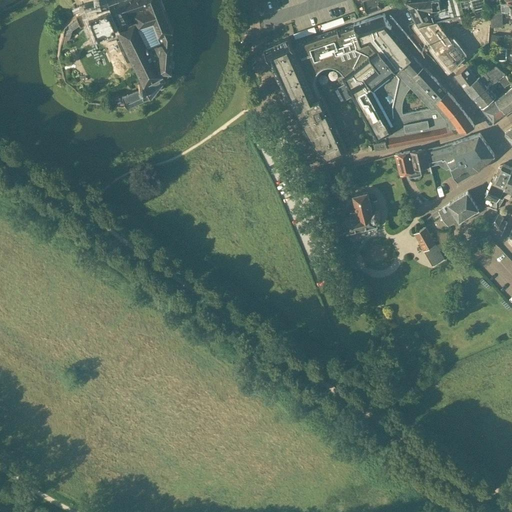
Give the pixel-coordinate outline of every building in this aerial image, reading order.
[(172,36),(172,30),(170,26),(159,0),(104,0),(104,1),(86,7),(86,8),(85,9),(81,11),(77,13),(75,14),(76,15),(77,16),(64,25),(63,34),(64,34),(69,36),(70,35),(72,28),(80,23),(81,24),(82,23),(85,22),(89,19),(93,28),(92,30),(98,31),(98,30),(108,26),(110,30),(115,28),(122,43),(126,51),(130,60),(134,67),(135,69),(139,78),(141,81),(138,82),(137,85),(137,86),(121,93),(126,103),(127,104),(150,93),(164,75),(163,74),(169,68),(172,36)] [(361,0),(362,2),(364,1),(368,13),(383,8),(379,0),(361,0)] [(446,0),(447,3),(441,5),(440,0),(418,0),(406,1),(418,25),(417,25),(418,26),(448,18),(464,13),(460,0),(446,0)] [(488,8),(487,0),(471,0),(475,11),(486,8),(488,8)] [(511,15),(511,3),(509,3),(500,4),(500,10),(501,12),(503,12),(507,12),(508,17),(511,15)] [(465,37),(457,24),(463,22),(488,16),(486,8),(475,11),(470,12),(464,13),(448,18),(418,26),(438,52),(452,70),(465,56),(471,49),(467,44),(460,50),(455,44),(465,37)] [(503,26),(503,12),(501,12),(500,10),(499,10),(498,9),(491,9),(491,26),(503,26)] [(392,26),(385,14),(385,13),(338,30),(338,28),(317,35),(296,42),(298,47),(294,48),(289,37),(265,47),(288,100),(289,100),(316,150),(327,159),(347,150),(322,94),(320,95),(318,91),(316,88),(315,83),(315,79),(317,74),(319,71),(323,68),(327,66),(331,66),(339,69),(342,72),(345,75),(343,77),(353,96),(377,140),(378,143),(386,141),(387,147),(444,136),(458,132),(458,131),(461,130),(461,131),(476,126),(462,107),(448,90),(424,64),(414,54),(415,54),(403,41),(391,27),(392,26)] [(511,35),(505,35),(505,36),(492,34),(490,45),(498,46),(498,49),(511,50),(511,35)] [(511,50),(498,49),(497,61),(506,61),(507,57),(511,57),(511,50)] [(455,74),(465,87),(478,78),(468,65),(455,74)] [(465,87),(473,97),(488,86),(493,83),(494,85),(500,80),(505,86),(507,92),(511,88),(511,85),(511,82),(505,73),(496,65),(487,72),(483,75),(481,76),(480,76),(478,78),(465,87)] [(484,66),(479,70),(483,75),(487,72),(484,66)] [(497,95),(488,86),(473,97),(482,107),(497,95)] [(507,113),(511,109),(511,101),(505,93),(496,99),(507,113)] [(507,113),(496,99),(483,109),(495,122),(507,113)] [(495,155),(480,132),(439,146),(426,149),(429,162),(443,159),(443,160),(447,162),(458,181),(480,169),(495,155)] [(376,150),(387,148),(387,147),(386,141),(378,143),(375,144),(376,150)] [(415,169),(430,166),(429,162),(426,149),(426,148),(411,151),(415,169)] [(415,172),(415,169),(411,151),(396,154),(400,175),(415,172)] [(500,165),(492,181),(503,187),(504,184),(511,167),(509,166),(504,164),(504,163),(500,165)] [(497,201),(495,208),(498,209),(507,195),(511,196),(511,167),(504,184),(503,187),(501,189),(501,191),(497,201)] [(492,181),(486,196),(487,205),(495,208),(497,201),(501,191),(501,189),(503,187),(492,181)] [(351,211),(353,217),(346,219),(348,231),(378,224),(376,219),(379,219),(381,217),(381,213),(379,210),(376,210),(373,213),(373,214),(367,191),(354,195),(358,209),(351,211)] [(468,191),(439,210),(449,226),(459,219),(460,221),(479,209),(468,191)] [(502,235),(508,221),(503,219),(504,217),(499,214),(493,224),(501,235),(502,235)] [(426,226),(414,234),(424,251),(425,250),(429,261),(441,255),(436,244),(426,226)] [(437,233),(437,243),(440,249),(449,248),(449,232),(437,233)]
